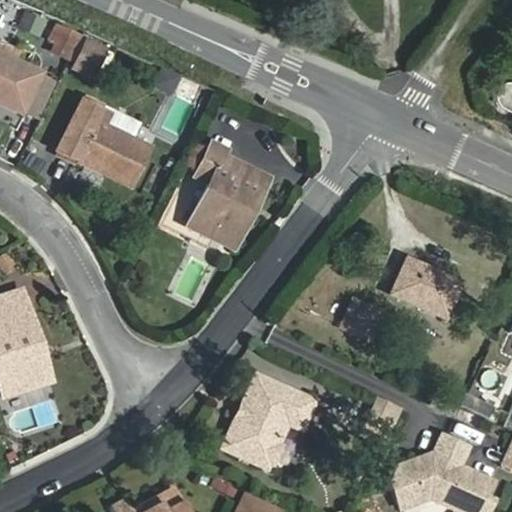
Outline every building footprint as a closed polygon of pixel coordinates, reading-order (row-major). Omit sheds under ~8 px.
[(23,12),(18,26),(38,35),(44,21),(23,12)] [(52,52),(69,61),(80,39),(56,27),(49,40),(56,43),(52,52)] [(101,51),(83,41),(69,69),(88,78),(101,51)] [(37,74),(0,56),(0,104),(19,113),(37,74)] [(129,188),(148,148),(98,123),(102,114),(80,103),(55,152),(129,188)] [(253,207),(266,179),(222,157),(225,151),(210,144),(194,177),(207,184),(186,227),(212,240),(214,235),(229,242),(247,204),(253,207)] [(0,275),(13,268),(5,254),(0,256),(0,275)] [(446,314),(459,284),(406,261),(391,295),(425,311),(427,306),(446,314)] [(30,346),(36,344),(24,308),(18,309),(14,295),(0,299),(0,389),(2,397),(43,384),(30,346)] [(368,343),(381,315),(364,307),(350,334),(368,343)] [(261,377),(255,374),(223,450),(229,453),(243,420),(245,421),(250,410),(247,409),(261,377)] [(243,420),(229,453),(269,470),(272,463),(276,461),(281,449),(280,445),(289,424),(303,430),(315,400),(261,377),(247,409),(250,410),(245,421),(243,420)] [(399,410),(373,398),(367,410),(393,422),(399,410)] [(497,411),(470,398),(465,409),(492,421),(497,411)] [(393,422),(367,410),(360,425),(386,437),(393,422)] [(440,434),(432,452),(397,467),(389,484),(398,510),(430,497),(463,511),(486,511),(493,498),(486,495),(493,479),(459,465),(467,446),(440,434)] [(511,470),(511,441),(501,465),(511,470)] [(276,511),(279,507),(241,488),(229,511),(276,511)] [(187,511),(175,489),(131,511),(125,501),(110,509),(111,511),(187,511)]
